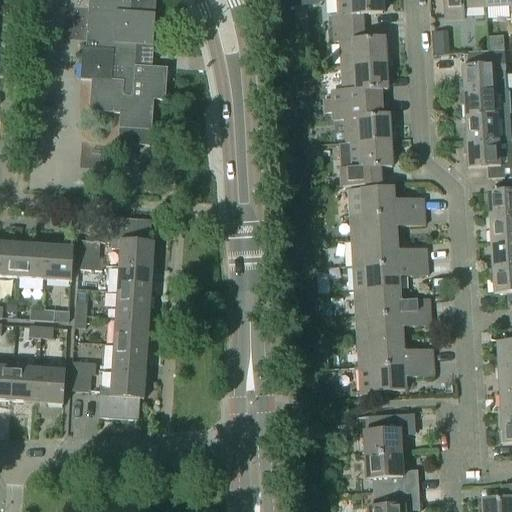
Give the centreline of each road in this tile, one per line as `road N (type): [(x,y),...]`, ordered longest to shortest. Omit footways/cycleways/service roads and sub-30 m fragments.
road 1 (residential): [(455,511),(453,480),(471,405),(459,212),(427,164),(418,0)]
road 2 (tertiary): [(215,0),(233,61),(258,440)]
road 3 (residential): [(16,459),(258,440)]
